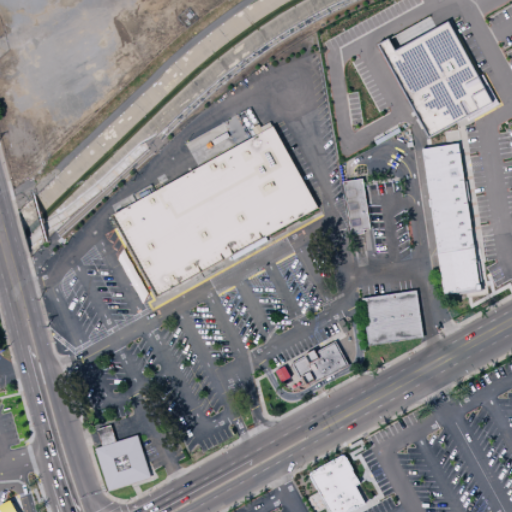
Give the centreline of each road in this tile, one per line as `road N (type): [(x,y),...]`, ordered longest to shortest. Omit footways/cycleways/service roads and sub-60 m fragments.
road 1 (primary): [(342,416),(511,321)]
road 2 (primary): [(193,511),(312,446),(342,416)]
road 3 (primary): [(92,511),(50,371)]
